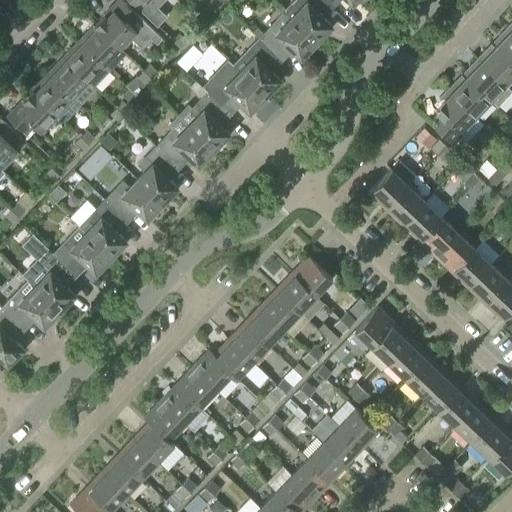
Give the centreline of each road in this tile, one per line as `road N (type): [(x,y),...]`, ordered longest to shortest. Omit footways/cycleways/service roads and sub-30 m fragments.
road 1 (residential): [(28,423),(62,456),(204,309),(170,276)]
road 2 (residential): [(511,388),(302,186)]
road 3 (unclassified): [(28,423),(170,276)]
road 4 (unclassified): [(302,186),(330,155),(356,88),(386,48)]
road 5 (unclassified): [(170,276),(194,251),(267,220),(302,186)]
road 6 (residential): [(496,0),(419,80),(386,48)]
